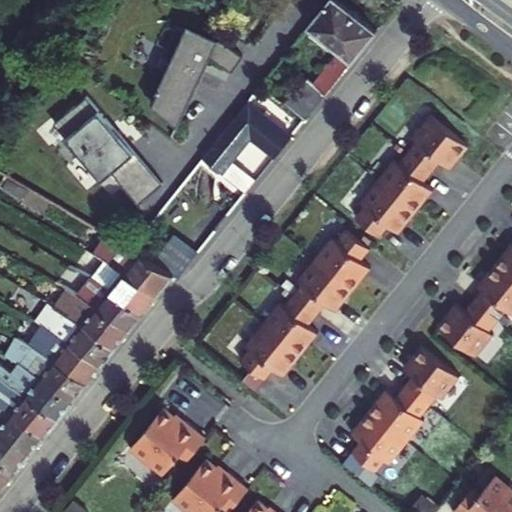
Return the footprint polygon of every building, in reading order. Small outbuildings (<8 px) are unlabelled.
[(329,0),(317,0),(298,24),(324,48),(305,71),(299,66),(275,96),(298,113),(366,29),(329,0)] [(225,33),(197,16),(193,21),(184,16),(167,43),(176,48),(151,90),(179,107),(214,50),(230,62),(242,46),(225,33)] [(109,113),(83,81),(52,109),(64,123),(62,125),(76,142),(78,140),(99,166),(109,157),(120,171),(141,154),(129,139),(130,138),(109,113)] [(248,98),(201,153),(244,189),(255,175),(232,157),(250,135),(274,153),(290,132),(248,98)] [(161,170),(112,111),(109,113),(130,138),(129,139),(141,154),(120,171),(137,190),(161,170)] [(458,143),(423,115),(405,138),(408,139),(390,161),(388,159),(353,202),(356,204),(346,216),(370,235),(379,224),(387,231),(422,187),(415,181),(432,160),(440,166),(458,143)] [(0,473),(164,269),(94,227),(78,251),(95,261),(83,279),(76,275),(65,292),(54,286),(43,303),(35,298),(24,317),(29,321),(17,342),(5,334),(0,341),(0,359),(2,361),(0,363),(0,473)] [(360,247),(336,227),(328,239),(325,236),(290,280),(293,282),(276,304),(273,301),(238,345),(241,347),(232,358),(255,378),(264,367),(272,373),(307,329),(300,322),(316,302),(324,308),(359,264),(352,259),(360,247)] [(180,274),(201,248),(178,230),(157,256),(180,274)] [(511,248),(505,243),(470,286),(473,289),(456,311),(447,304),(430,326),(463,354),(482,332),(481,329),(497,309),(505,314),(511,305),(511,248)] [(448,373),(414,345),(396,368),(403,374),(385,396),(378,389),(343,433),(351,439),(341,451),(366,470),(375,459),(378,461),(413,417),(410,415),(428,394),(430,397),(448,373)] [(152,407),(121,444),(155,471),(169,454),(175,460),(196,435),(176,419),(172,423),(152,407)] [(195,457),(164,495),(184,511),(205,511),(211,505),(218,511),(239,487),(219,470),(216,474),(195,457)] [(462,486),(442,511),(443,511),(507,511),(511,506),(511,497),(484,474),(470,493),(462,486)] [(262,511),(246,499),(235,511),(271,511),(270,510),(268,511),(262,511)]
